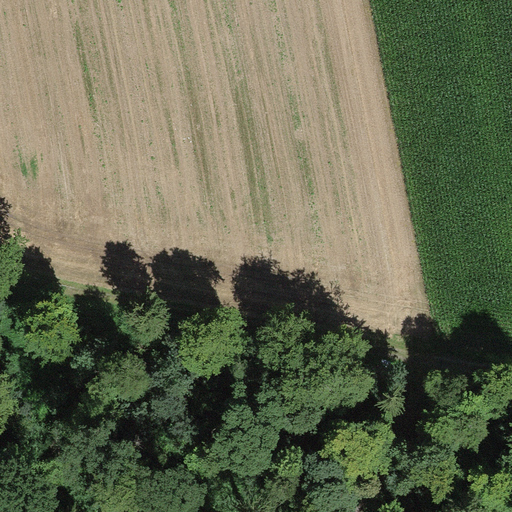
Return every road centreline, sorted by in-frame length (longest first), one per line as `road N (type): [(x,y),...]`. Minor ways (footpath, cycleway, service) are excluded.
road 1 (track): [(511,379),(0,244)]
road 2 (track): [(429,358),(355,511)]
